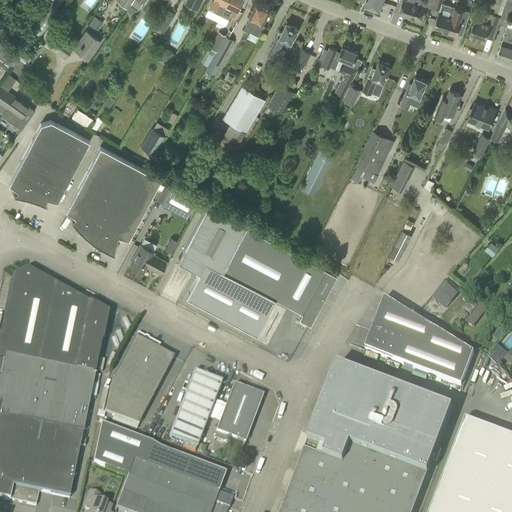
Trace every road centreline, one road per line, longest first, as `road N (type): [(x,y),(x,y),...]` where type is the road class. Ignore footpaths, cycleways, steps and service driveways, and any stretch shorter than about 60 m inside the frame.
road 1 (unclassified): [(298,389),(0,232)]
road 2 (residential): [(511,78),(307,0)]
road 3 (unclassified): [(251,511),(298,389)]
